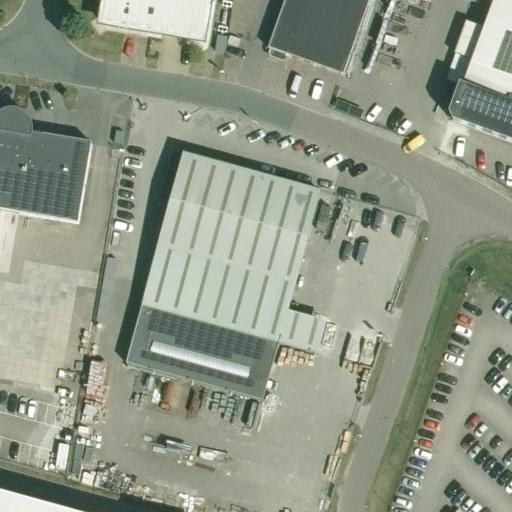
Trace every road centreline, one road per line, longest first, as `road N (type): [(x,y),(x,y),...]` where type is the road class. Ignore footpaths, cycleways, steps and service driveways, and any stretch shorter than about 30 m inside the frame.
road 1 (unclassified): [(466,194),(285,117),(202,93),(27,65)]
road 2 (residential): [(349,511),(437,250),(466,194)]
